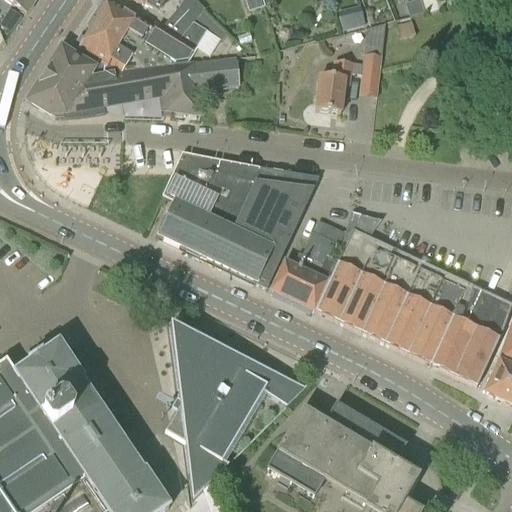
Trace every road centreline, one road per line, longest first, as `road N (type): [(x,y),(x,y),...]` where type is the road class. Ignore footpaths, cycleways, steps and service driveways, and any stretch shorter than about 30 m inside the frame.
road 1 (secondary): [(511,460),(388,383),(22,212),(0,190)]
road 2 (residential): [(0,126),(511,184)]
